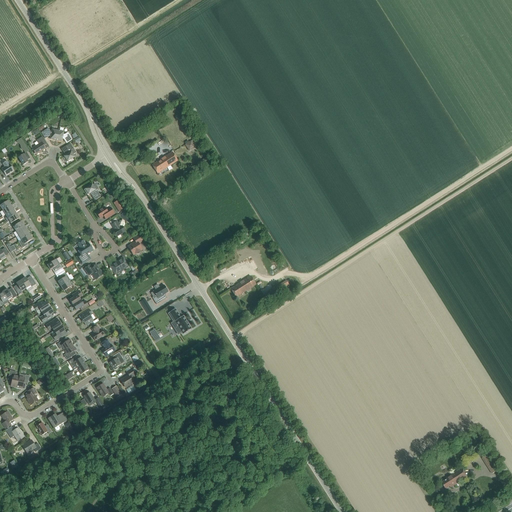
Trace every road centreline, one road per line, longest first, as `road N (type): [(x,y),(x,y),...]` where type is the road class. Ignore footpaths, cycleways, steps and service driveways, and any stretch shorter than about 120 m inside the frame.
road 1 (unclassified): [(341,511),(135,188)]
road 2 (track): [(236,368),(224,346),(83,440)]
road 3 (unclassified): [(90,117),(17,0)]
road 4 (unknown): [(63,72),(175,0)]
road 5 (residential): [(30,259),(102,371)]
